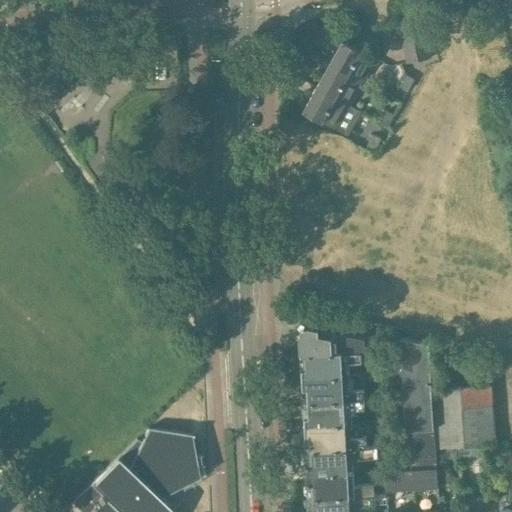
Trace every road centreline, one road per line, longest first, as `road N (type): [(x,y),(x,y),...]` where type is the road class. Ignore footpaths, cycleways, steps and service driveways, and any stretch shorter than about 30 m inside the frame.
road 1 (tertiary): [(250,511),(237,251),(240,10)]
road 2 (unknown): [(413,253),(456,50),(454,0)]
